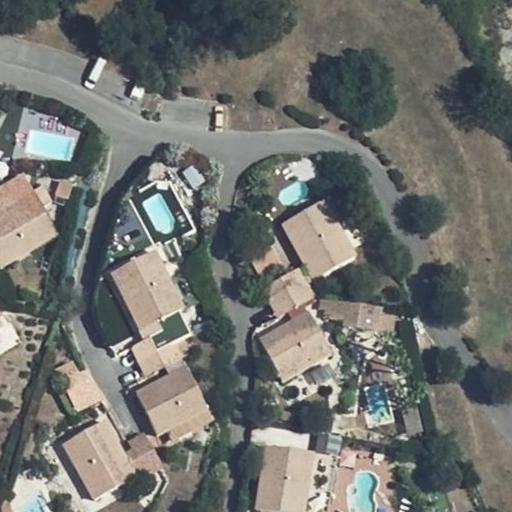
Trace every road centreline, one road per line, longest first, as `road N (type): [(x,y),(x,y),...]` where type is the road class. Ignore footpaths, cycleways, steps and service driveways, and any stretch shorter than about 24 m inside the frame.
road 1 (residential): [(511,418),(432,285),(399,191),(352,142),(267,130)]
road 2 (residential): [(267,130),(238,146),(230,199),(225,254),(243,411),(227,511)]
road 3 (residential): [(131,108),(78,313),(129,425)]
road 4 (residential): [(131,108),(0,45)]
road 5 (residential): [(267,130),(157,123),(131,108)]
